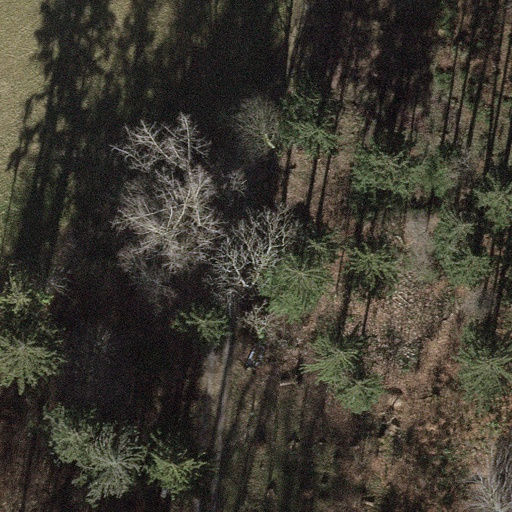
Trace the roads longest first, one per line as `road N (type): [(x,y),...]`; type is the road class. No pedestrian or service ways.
road 1 (track): [(207,511),(233,174),(311,0)]
road 2 (track): [(233,174),(0,283)]
